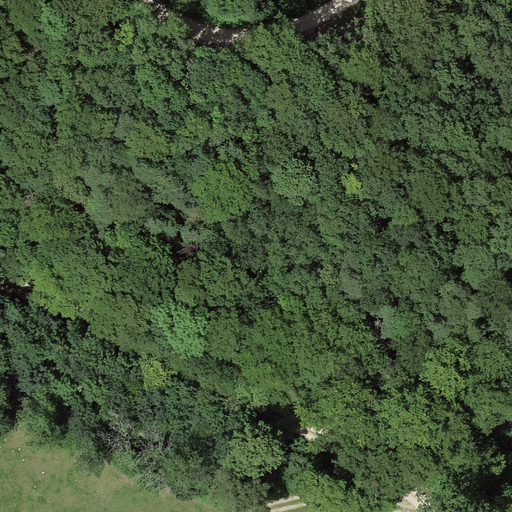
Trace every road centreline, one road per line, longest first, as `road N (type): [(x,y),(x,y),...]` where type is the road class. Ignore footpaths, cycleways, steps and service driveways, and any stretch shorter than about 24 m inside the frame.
road 1 (track): [(0,285),(73,307),(229,388),(337,447),(427,511)]
road 2 (track): [(341,0),(275,33),(237,36),(204,33),(134,0)]
road 3 (track): [(280,511),(413,501)]
